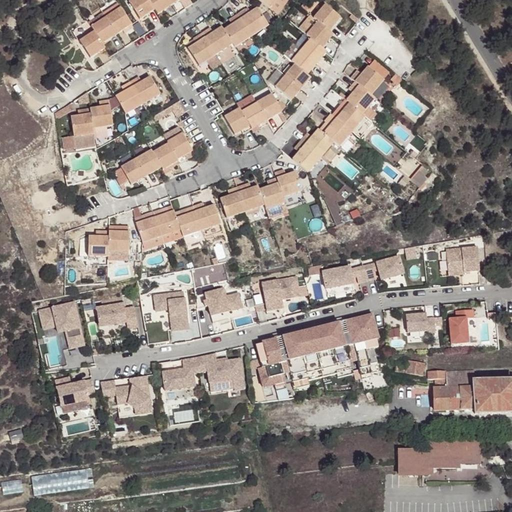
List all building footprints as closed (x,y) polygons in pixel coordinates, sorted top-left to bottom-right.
[(154,10),(147,0),(133,0),(129,3),(140,20),(154,10)] [(172,6),(168,0),(147,0),(154,10),(158,15),(161,13),(172,6)] [(256,0),(269,9),(275,0),(256,0)] [(275,0),(269,9),(278,15),(287,0),(275,0)] [(310,16),(313,19),(324,6),(319,2),(308,15),(310,16)] [(106,17),(120,8),(117,3),(103,13),(106,17)] [(254,5),(245,10),(249,15),(257,9),(254,5)] [(317,23),(329,33),(339,19),(324,6),(313,19),(317,23)] [(47,11),(44,7),(32,16),(35,20),(47,11)] [(118,34),(123,31),(131,25),(120,8),(106,17),(118,34)] [(243,12),(237,16),(251,37),(268,26),(266,23),(260,15),(257,9),(249,15),(246,16),(243,12)] [(91,28),(106,17),(103,13),(88,23),(91,28)] [(164,17),(161,13),(158,15),(163,23),(166,21),(164,17)] [(232,26),(224,31),(232,45),(234,48),(251,37),(237,16),(231,20),(234,25),(232,26)] [(303,34),(306,36),(317,23),(313,19),(310,16),(298,30),(303,34)] [(102,45),(118,34),(106,17),(91,28),(94,32),(102,45)] [(332,35),(329,33),(317,23),(306,36),(309,39),(311,40),(321,48),(332,35)] [(131,25),(123,31),(125,33),(133,28),(131,25)] [(208,30),(201,34),(215,56),(232,45),(224,31),(221,28),(213,34),(211,35),(208,30)] [(102,45),(94,32),(79,42),(90,59),(105,49),(102,45)] [(198,43),(188,50),(199,66),(207,61),(215,56),(201,34),(195,38),(196,39),(198,43)] [(303,34),(293,46),(299,52),(309,39),(306,36),(303,34)] [(188,50),(198,43),(196,39),(186,46),(188,50)] [(325,52),(321,48),(311,40),(309,39),(299,52),(316,64),(325,52)] [(280,54),(291,63),(299,52),(293,46),(288,42),(280,54)] [(199,66),(188,50),(186,51),(196,68),(199,66)] [(307,76),(316,64),(299,52),(291,63),(293,65),(307,76)] [(215,56),(207,61),(214,72),(222,66),(215,56)] [(374,61),(368,68),(383,81),(389,74),(374,61)] [(309,77),(307,76),(293,65),(284,77),(300,89),(309,77)] [(355,83),(370,96),(383,81),(368,68),(362,75),(359,78),(355,74),(351,79),(355,83)] [(274,89),(284,77),(277,71),(267,84),(274,89)] [(300,89),(284,77),(274,89),(291,102),(300,89)] [(139,84),(136,79),(130,83),(142,105),(159,95),(149,78),(141,83),(139,84)] [(142,105),(130,83),(123,87),(126,92),(124,93),(115,98),(125,115),(142,105)] [(374,99),(370,96),(355,83),(350,88),(354,92),(353,94),(346,102),(349,105),(361,115),(368,107),(374,99)] [(256,104),(266,122),(281,113),(271,95),(256,104)] [(236,104),(239,109),(241,113),(256,104),(251,96),(236,104)] [(89,109),(92,129),(112,126),(108,101),(101,102),(102,108),(99,108),(89,109)] [(177,104),(169,109),(175,119),(183,115),(177,104)] [(251,130),(266,122),(256,104),(241,113),(249,127),(251,130)] [(68,105),(55,114),(56,121),(72,111),(68,105)] [(364,117),(361,115),(349,105),(343,112),(341,114),(336,110),(331,116),(351,132),(364,117)] [(376,114),(368,107),(361,115),(364,117),(370,122),(376,114)] [(93,136),(92,129),(89,109),(82,110),(83,116),(78,117),(70,118),(73,137),(75,149),(95,146),(93,136)] [(234,135),(249,127),(241,113),(239,109),(224,118),(234,135)] [(338,148),(351,132),(331,116),(327,121),(332,125),(330,127),(323,135),(333,143),(338,148)] [(370,122),(364,117),(351,132),(357,137),(370,122)] [(266,122),(251,130),(253,133),(268,125),(266,122)] [(163,137),(167,143),(181,134),(178,128),(163,137)] [(320,158),(333,143),(323,135),(317,130),(311,137),(309,139),(305,136),(301,141),(320,158)] [(168,145),(176,161),(191,152),(181,134),(167,143),(168,145)] [(75,149),(73,137),(62,139),(64,151),(75,149)] [(151,150),(153,153),(165,146),(160,137),(148,145),(151,150)] [(307,174),(320,158),(301,141),(296,147),(300,150),(298,153),(291,161),(307,174)] [(153,153),(161,168),(162,171),(169,167),(177,162),(176,161),(168,145),(165,146),(153,153)] [(134,152),(137,158),(145,154),(142,148),(134,152)] [(146,177),(161,168),(153,153),(151,150),(145,154),(137,158),(136,160),(146,177)] [(193,156),(191,152),(176,161),(177,162),(178,164),(193,156)] [(410,153),(399,165),(406,171),(397,182),(410,194),(431,171),(410,153)] [(131,186),(146,177),(136,160),(120,169),(128,182),(131,186)] [(123,186),(128,182),(120,169),(112,174),(120,187),(123,186)] [(276,179),(283,198),(302,192),(295,173),(286,176),(283,177),(281,171),(274,174),(276,179)] [(284,204),(283,198),(276,179),(270,181),(271,187),(268,188),(259,191),(264,207),(266,210),(284,204)] [(244,212),(264,207),(259,191),(258,187),(248,191),(245,192),(244,186),(237,188),(244,212)] [(226,219),(244,212),(237,188),(230,190),(232,196),(229,197),(220,200),(226,219)] [(284,204),(266,210),(269,219),(288,212),(284,204)] [(193,207),(201,231),(220,225),(214,207),(205,209),(202,210),(200,205),(193,207)] [(172,207),(162,209),(165,215),(173,212),(172,207)] [(183,238),(201,231),(193,207),(186,209),(188,215),(176,219),(180,231),(183,238)] [(133,209),(135,219),(141,217),(138,208),(133,209)] [(188,215),(186,209),(174,214),(176,219),(188,215)] [(153,213),(161,237),(180,231),(176,219),(174,214),(173,212),(165,215),(162,216),(159,211),(153,213)] [(142,243),(161,237),(153,213),(146,215),(147,221),(135,225),(142,243)] [(135,219),(135,225),(147,221),(146,215),(141,217),(135,219)] [(332,221),(334,227),(344,223),(341,217),(332,221)] [(220,225),(201,231),(204,238),(223,232),(220,225)] [(109,232),(108,252),(128,252),(128,227),(121,227),(121,232),(118,232),(109,232)] [(180,231),(161,237),(164,244),(183,238),(180,231)] [(201,231),(183,238),(185,245),(204,238),(201,231)] [(87,257),(94,257),(108,257),(108,252),(109,232),(102,232),(102,237),(98,237),(88,237),(87,257)] [(164,244),(161,237),(142,243),(142,252),(164,244)] [(414,247),(404,249),(406,259),(416,258),(414,247)] [(477,248),(447,251),(448,271),(464,270),(464,273),(479,272),(477,248)] [(128,252),(108,252),(108,257),(108,262),(127,262),(128,252)] [(108,257),(94,257),(93,267),(107,267),(108,262),(108,257)] [(399,257),(363,267),(367,282),(376,280),(374,272),(378,271),(381,281),(404,274),(399,257)] [(323,273),(322,265),(309,267),(310,276),(323,273)] [(323,273),(328,298),(354,293),(352,279),(357,278),(359,284),(367,282),(363,267),(350,271),(350,268),(323,273)] [(263,295),(253,298),(257,312),(266,310),(267,314),(284,310),(282,302),(300,297),(295,278),(260,286),(263,295)] [(224,290),(206,294),(207,301),(205,302),(206,307),(209,306),(213,324),(245,316),(239,294),(226,298),(224,290)] [(184,293),(154,296),(156,312),(169,311),(171,332),(188,330),(184,293)] [(74,304),(39,312),(44,331),(56,328),(62,353),(84,348),(74,304)] [(97,308),(100,327),(127,323),(129,336),(139,335),(135,307),(125,309),(124,304),(97,308)] [(473,310),(456,312),(457,319),(450,320),(452,345),(468,343),(466,319),(474,318),(473,310)] [(426,314),(406,316),(407,333),(427,332),(427,334),(435,334),(434,327),(434,319),(426,319),(426,314)] [(373,315),(263,342),(263,344),(257,346),(262,368),(259,369),(263,387),(275,384),(277,392),(287,389),(286,385),(293,383),(308,379),(309,381),(338,374),(337,372),(353,368),(354,372),(360,370),(363,380),(373,378),(372,374),(380,372),(374,349),(379,348),(377,340),(379,339),(373,315)] [(441,318),(434,319),(434,327),(442,326),(441,318)] [(216,356),(198,359),(200,374),(208,373),(211,396),(243,392),(239,362),(217,365),(216,356)] [(198,359),(183,361),(184,370),(162,373),(165,392),(195,387),(193,375),(200,374),(198,359)] [(407,361),(406,365),(405,374),(422,376),(424,363),(407,361)] [(405,374),(406,365),(396,363),(394,372),(405,374)] [(353,368),(337,372),(338,374),(339,378),(355,374),(354,372),(353,368)] [(445,389),(436,389),(433,389),(433,411),(473,410),(473,414),(511,413),(511,375),(511,376),(511,380),(491,381),(491,377),(482,377),(482,382),(474,382),(474,372),(445,373),(445,372),(428,373),(428,381),(436,381),(445,380),(445,389)] [(111,383),(102,384),(104,399),(116,397),(120,419),(152,415),(147,377),(131,380),(132,387),(116,389),(112,390),(111,383)] [(69,378),(55,381),(62,415),(93,408),(91,400),(88,401),(87,396),(84,382),(71,385),(69,378)] [(308,379),(293,383),(294,390),(310,386),(309,381),(308,379)] [(91,380),(84,382),(87,396),(95,394),(91,380)] [(436,381),(436,389),(445,389),(445,380),(436,381)] [(428,444),(428,441),(425,441),(423,439),(422,444),(416,450),(399,451),(399,475),(428,475),(428,469),(455,469),(455,463),(478,463),(478,443),(428,444)] [(33,481),(1,486),(3,499),(34,495),(33,481)]
